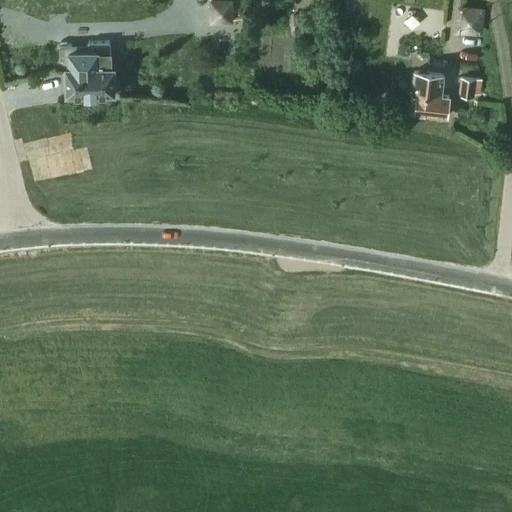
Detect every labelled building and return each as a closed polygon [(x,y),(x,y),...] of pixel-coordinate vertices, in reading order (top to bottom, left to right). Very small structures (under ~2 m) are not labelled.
[(240,0),(210,0),(211,18),(241,17),(240,0)] [(454,32),(482,36),(485,8),(457,5),(454,32)] [(110,44),(59,45),(60,73),(65,72),(66,97),(85,96),(85,97),(96,96),(115,95),(114,67),(111,67),(110,44)] [(411,94),(417,94),(415,114),(446,117),(448,96),(440,96),(441,87),(443,87),(443,81),(442,80),(442,75),(414,72),(411,94)] [(461,76),(459,95),(474,97),(475,93),(481,94),(483,79),(461,76)]
